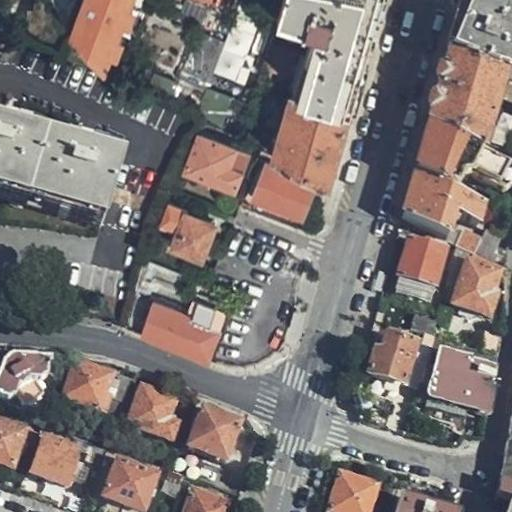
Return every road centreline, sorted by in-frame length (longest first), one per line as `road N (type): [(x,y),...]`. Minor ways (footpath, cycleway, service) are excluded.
road 1 (residential): [(0,330),(111,345),(300,419)]
road 2 (tertiary): [(348,256),(417,0)]
road 3 (residential): [(300,419),(484,479)]
road 4 (tertiary): [(300,419),(348,256)]
road 5 (unknown): [(0,88),(156,143)]
